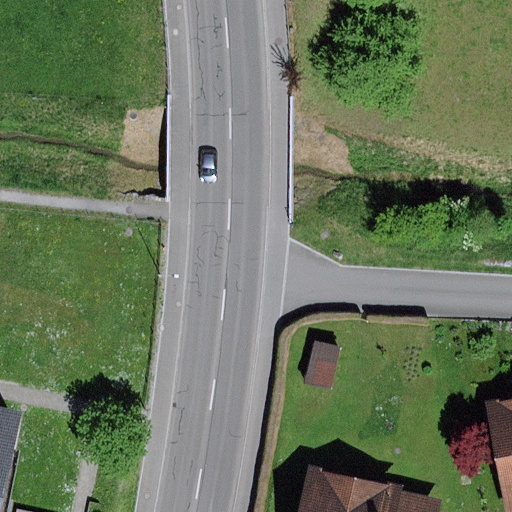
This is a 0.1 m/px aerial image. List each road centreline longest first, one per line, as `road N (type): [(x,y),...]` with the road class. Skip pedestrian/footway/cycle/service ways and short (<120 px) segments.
road 1 (residential): [(511,298),(226,272)]
road 2 (primary): [(227,0),(226,272)]
road 3 (primary): [(226,272),(190,511)]
